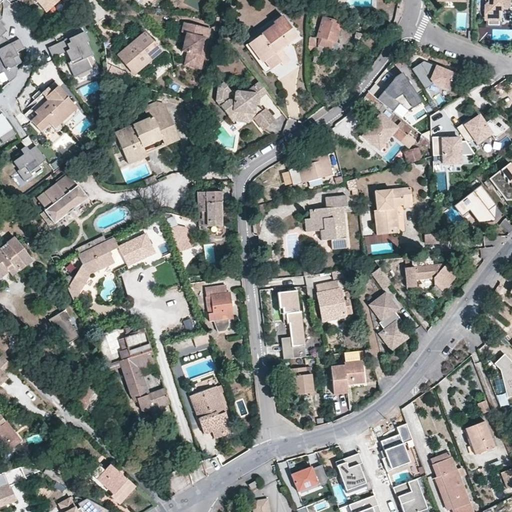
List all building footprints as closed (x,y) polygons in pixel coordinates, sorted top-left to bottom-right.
[(34,0),(43,9),(53,0),(34,0)] [(53,0),(43,9),(45,12),(59,0),(53,0)] [(511,0),(488,0),(490,1),(486,5),(486,15),(492,21),(495,18),(501,19),(502,12),(506,7),(511,6),(511,0)] [(362,17),(352,12),(345,23),(355,28),(362,17)] [(6,30),(0,23),(0,18),(2,17),(0,14),(0,48),(9,44),(1,34),(6,30)] [(486,15),(486,26),(501,26),(501,19),(495,18),(492,21),(486,15)] [(278,60),(286,55),(281,48),(297,36),(282,16),(273,22),(275,24),(252,41),(259,50),(256,52),(263,62),(265,60),(271,69),(280,62),(278,60)] [(318,37),(319,37),(333,42),(336,42),(340,23),(323,18),(318,37)] [(210,31),(182,24),(179,34),(187,36),(184,49),(191,51),(190,55),(188,54),(185,68),(200,72),(210,31)] [(92,56),(86,43),(88,42),(83,32),(68,40),(69,43),(66,44),(64,41),(64,40),(47,48),(52,58),(64,52),(69,62),(66,64),(74,79),(91,71),(86,59),(92,56)] [(149,61),(145,56),(156,47),(144,33),(118,55),(134,74),(149,61)] [(319,37),(318,45),(331,49),(333,42),(319,37)] [(19,59),(15,52),(23,48),(19,38),(9,44),(0,48),(0,72),(3,71),(9,82),(15,77),(17,69),(15,65),(18,64),(16,60),(19,59)] [(252,41),(245,45),(266,73),(271,69),(265,60),(263,62),(256,52),(259,50),(252,41)] [(145,56),(149,61),(160,51),(156,47),(145,56)] [(289,60),(286,55),(278,60),(280,62),(282,65),(289,60)] [(412,69),(426,89),(434,84),(449,90),(451,84),(455,74),(423,61),(412,69)] [(377,99),(393,111),(399,104),(409,111),(422,102),(403,73),(396,78),(385,92),(384,91),(377,99)] [(42,93),(45,96),(58,85),(54,81),(42,93)] [(256,81),(243,92),(233,90),(231,100),(226,99),(227,93),(230,91),(225,83),(218,88),(216,101),(228,119),(245,122),(252,117),(250,114),(252,104),(254,94),(262,87),(256,81)] [(39,131),(42,129),(49,123),(52,126),(54,128),(75,108),(58,88),(59,86),(58,85),(45,96),(42,93),(35,99),(37,101),(23,114),(31,122),(39,131)] [(254,94),(252,104),(258,105),(259,100),(267,93),(262,87),(254,94)] [(145,154),(142,146),(158,140),(161,139),(176,133),(164,104),(145,112),(147,119),(122,130),(125,139),(118,142),(128,163),(146,156),(145,154)] [(79,112),(75,108),(54,128),(57,132),(79,112)] [(431,115),(432,136),(443,135),(448,135),(448,138),(460,137),(460,140),(465,140),(457,128),(443,108),(440,111),(440,109),(431,115)] [(252,117),(261,130),(273,121),(264,109),(252,117)] [(358,122),(349,113),(338,123),(347,132),(358,122)] [(369,142),(379,150),(392,134),(409,147),(416,140),(408,134),(411,130),(399,121),(396,126),(380,113),(374,120),(363,136),(369,142)] [(0,114),(0,139),(3,144),(15,135),(0,114)] [(505,132),(490,120),(485,124),(479,116),(472,120),(466,125),(464,123),(457,128),(465,140),(468,144),(475,139),(478,144),(492,135),(495,138),(505,132)] [(367,145),(369,142),(363,136),(374,120),(373,118),(357,137),(367,145)] [(42,129),(45,133),(52,126),(49,123),(42,129)] [(122,130),(115,133),(118,142),(125,139),(122,130)] [(179,139),(176,133),(161,139),(164,145),(170,143),(179,139)] [(432,142),(421,133),(417,150),(405,152),(409,164),(433,157),(432,142)] [(475,155),(468,144),(465,140),(460,140),(460,137),(448,138),(443,138),(443,135),(432,136),(432,142),(433,157),(442,157),(443,164),(461,163),(460,156),(475,155)] [(45,161),(35,147),(28,151),(25,147),(20,151),(23,155),(12,162),(18,171),(16,172),(23,182),(41,170),(38,166),(45,161)] [(302,166),(306,182),(329,176),(332,174),(325,151),(312,154),(314,162),(310,163),(302,166)] [(93,172),(86,160),(77,167),(92,173),(93,172)] [(511,166),(509,163),(500,170),(502,172),(494,178),(493,185),(506,200),(511,200),(511,166)] [(92,173),(77,167),(67,174),(77,185),(78,185),(92,173)] [(494,178),(502,172),(500,170),(489,179),(493,185),(494,178)] [(88,197),(78,185),(77,185),(67,174),(37,198),(46,210),(41,214),(50,226),(54,222),(55,224),(88,197)] [(347,180),(348,188),(357,186),(355,178),(347,180)] [(496,204),(481,184),(460,200),(469,212),(477,222),(493,221),(495,219),(488,210),(496,204)] [(377,210),(374,210),(377,235),(398,232),(397,215),(394,215),(392,199),(402,198),(403,205),(403,208),(412,207),(410,188),(376,191),(377,210)] [(207,202),(220,202),(219,191),(196,192),(197,211),(202,211),(207,211),(207,202)] [(311,231),(320,231),(321,240),(331,240),(332,249),(346,248),(345,228),(342,207),(347,207),(346,195),(325,198),(326,208),(309,209),(310,218),(311,231)] [(397,215),(396,205),(403,205),(402,198),(392,199),(394,215),(397,215)] [(469,212),(460,200),(453,205),(462,217),(469,212)] [(211,231),(222,231),(221,226),(220,202),(207,202),(207,211),(202,211),(203,219),(208,219),(208,226),(211,226),(211,231)] [(187,230),(185,223),(175,225),(172,216),(164,218),(175,248),(190,243),(186,230),(187,230)] [(511,225),(505,218),(499,224),(508,232),(511,227),(511,225)] [(222,231),(211,231),(211,235),(215,238),(221,238),(225,234),(224,225),(221,226),(222,231)] [(426,235),(427,244),(438,244),(438,239),(438,234),(426,235)] [(105,235),(76,249),(78,253),(106,239),(105,235)] [(165,258),(160,243),(143,249),(139,237),(117,244),(126,271),(165,258)] [(14,238),(5,245),(0,248),(0,277),(8,271),(15,266),(19,271),(32,261),(14,238)] [(110,240),(79,254),(83,264),(65,284),(71,297),(93,274),(111,265),(107,256),(106,253),(114,249),(110,240)] [(416,287),(416,280),(434,278),(434,285),(443,291),(458,273),(444,263),(431,264),(430,254),(412,256),(413,267),(405,268),(407,288),(416,287)] [(19,271),(15,266),(8,271),(11,276),(19,271)] [(349,268),(333,271),(334,278),(344,276),(344,274),(350,273),(349,268)] [(380,268),(371,274),(383,290),(383,289),(391,284),(380,268)] [(349,301),(343,302),(341,290),(338,290),(337,281),(316,285),(319,303),(323,302),(327,319),(345,316),(345,313),(351,312),(349,301)] [(232,318),(229,293),(226,293),(225,286),(205,288),(205,296),(210,296),(213,313),(208,314),(209,320),(213,320),(216,331),(224,330),(227,324),(227,319),(232,318)] [(304,337),(298,292),(278,294),(281,317),(287,316),(288,326),(289,326),(291,338),(281,340),(283,359),(306,357),(305,352),(304,337)] [(371,304),(371,308),(382,323),(380,325),(384,330),(384,335),(392,347),(406,336),(401,328),(398,324),(402,322),(395,313),(398,310),(385,293),(371,304)] [(78,336),(67,319),(69,318),(64,309),(47,320),(52,328),(54,327),(65,344),(78,336)] [(119,330),(116,329),(104,333),(103,330),(93,334),(96,344),(126,334),(124,328),(119,330)] [(163,388),(146,394),(138,373),(140,369),(155,363),(145,331),(129,336),(127,337),(120,339),(123,349),(115,352),(118,362),(120,367),(131,397),(134,402),(137,402),(139,408),(141,410),(145,410),(149,409),(153,418),(156,417),(163,415),(160,405),(168,403),(163,388)] [(192,337),(195,346),(210,342),(206,332),(192,337)] [(381,333),(379,335),(392,352),(408,339),(406,336),(392,347),(384,335),(381,333)] [(127,337),(126,334),(96,344),(93,345),(95,348),(98,347),(108,344),(120,339),(127,337)] [(315,351),(314,336),(304,337),(305,352),(315,351)] [(76,345),(72,340),(65,344),(69,350),(76,345)] [(108,344),(98,347),(104,366),(118,362),(115,352),(111,353),(108,344)] [(364,363),(362,350),(345,352),(346,365),(364,363)] [(503,354),(493,365),(499,371),(506,399),(511,397),(511,363),(503,354)] [(0,359),(0,383),(2,384),(5,381),(6,377),(4,375),(12,369),(10,367),(3,357),(0,359)] [(104,366),(107,371),(120,367),(118,362),(104,366)] [(349,392),(348,380),(353,380),(353,383),(365,382),(364,363),(346,365),(333,366),(335,383),(336,393),(349,392)] [(292,376),(296,375),(297,394),(314,392),(312,374),(308,374),(307,367),(292,369),(292,376)] [(84,384),(72,401),(89,413),(101,396),(84,384)] [(191,395),(189,396),(202,430),(209,427),(211,430),(221,427),(223,434),(232,430),(215,386),(191,395)] [(489,411),(484,400),(476,404),(480,414),(489,411)] [(0,441),(12,431),(0,415),(0,441)] [(475,455),(494,447),(485,421),(466,428),(475,455)] [(211,430),(213,437),(223,434),(221,427),(211,430)] [(409,462),(399,435),(381,442),(386,457),(382,459),(386,471),(409,462)] [(451,458),(449,452),(430,459),(433,465),(451,458)] [(371,489),(357,455),(336,464),(347,490),(363,483),(366,491),(371,489)] [(441,476),(442,481),(453,508),(452,509),(453,511),(472,511),(469,503),(457,470),(455,470),(451,458),(433,465),(437,477),(441,476)] [(94,482),(96,479),(113,494),(111,497),(118,503),(133,486),(110,465),(104,470),(96,463),(86,474),(94,482)] [(326,479),(319,463),(312,466),(310,463),(290,472),(298,491),(326,479)] [(0,474),(0,504),(13,499),(8,486),(24,479),(22,473),(35,467),(26,464),(1,472),(2,473),(0,474)] [(58,481),(60,476),(45,467),(43,472),(58,481)] [(511,485),(511,468),(501,473),(507,488),(511,485)] [(452,509),(453,508),(442,481),(441,476),(437,477),(436,478),(448,510),(452,509)] [(96,479),(94,482),(111,497),(113,494),(96,479)] [(416,511),(426,508),(415,480),(396,487),(405,511),(416,511)] [(249,486),(251,490),(258,486),(256,482),(249,486)] [(379,511),(373,495),(349,504),(351,511),(379,511)] [(106,511),(107,510),(85,498),(75,502),(77,507),(72,510),(66,499),(58,504),(61,511),(106,511)] [(253,511),(268,511),(266,499),(252,501),(253,511)]
